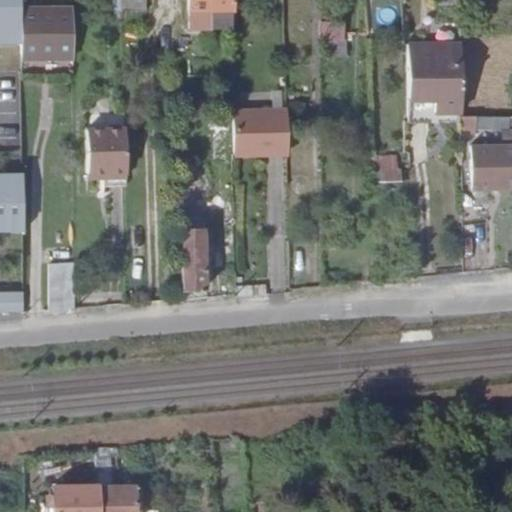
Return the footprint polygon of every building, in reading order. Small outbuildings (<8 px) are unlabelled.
[(0,0),(0,41),(18,41),(18,14),(18,0),(0,0)] [(143,0),(118,0),(119,13),(144,13),(143,0)] [(186,0),(187,28),(223,28),(221,0),(186,0)] [(18,65),(70,64),(70,14),(18,14),(18,41),(18,49),(18,65)] [(314,21),(314,41),(340,40),(339,21),(314,21)] [(435,113),(460,112),(459,46),(407,46),(408,101),(435,100),(435,113)] [(83,114),(83,128),(121,128),(120,113),(83,114)] [(223,157),(279,157),(278,113),(224,113),(223,157)] [(489,139),(489,150),(511,148),(511,115),(488,116),(489,139)] [(460,116),(461,140),(489,139),(488,116),(460,116)] [(83,173),(102,173),(122,172),(121,128),(83,128),(83,173)] [(469,190),(511,188),(511,148),(489,150),(469,150),(469,190)] [(370,183),(405,183),(404,156),(369,157),(370,183)] [(175,169),(176,289),(197,289),(196,224),(202,203),(201,169),(175,169)] [(101,186),(122,185),(122,172),(102,173),(101,186)] [(0,184),(0,231),(20,232),(19,184),(0,184)] [(463,224),(464,267),(487,267),(485,224),(463,224)] [(0,231),(0,239),(20,239),(20,232),(0,231)] [(45,308),(71,311),(70,263),(45,263),(45,308)] [(0,311),(20,312),(20,295),(0,295),(0,311)] [(94,489),(95,511),(136,511),(136,487),(103,488),(102,450),(93,450),(93,454),(93,459),(94,489)] [(54,511),(95,511),(94,489),(54,489),(54,511)]
